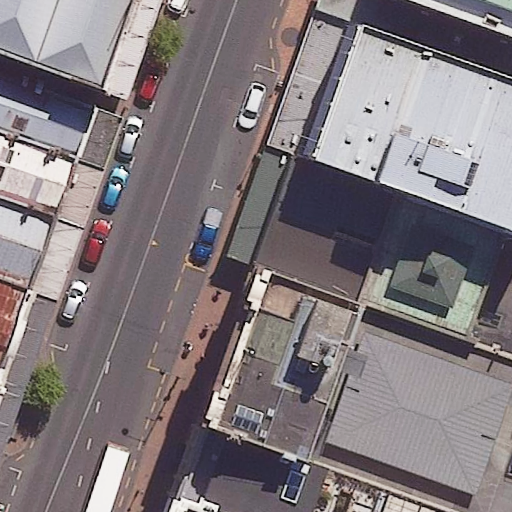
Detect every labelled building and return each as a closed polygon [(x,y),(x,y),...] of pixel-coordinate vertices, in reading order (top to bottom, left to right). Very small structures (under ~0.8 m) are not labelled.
[(0,0),(0,37),(109,78),(140,0),(0,0)] [(511,0),(407,0),(511,37),(511,0)] [(511,65),(365,10),(313,148),(511,223),(511,65)] [(0,118),(82,151),(99,107),(0,67),(0,118)] [(0,205),(62,228),(85,172),(0,134),(0,205)] [(511,236),(286,153),(252,246),(511,341),(511,236)] [(0,282),(37,296),(62,228),(0,205),(0,282)] [(184,404),(288,441),(345,286),(241,248),(184,404)] [(0,282),(0,367),(10,371),(37,296),(0,282)] [(511,511),(511,349),(345,286),(288,441),(436,496),(478,511),(511,511)] [(0,399),(10,371),(0,367),(0,399)] [(262,511),(288,441),(184,404),(155,483),(235,511),(262,511)] [(430,511),(436,496),(288,441),(262,511),(430,511)] [(235,511),(155,483),(145,511),(235,511)] [(430,511),(478,511),(436,496),(430,511)]
